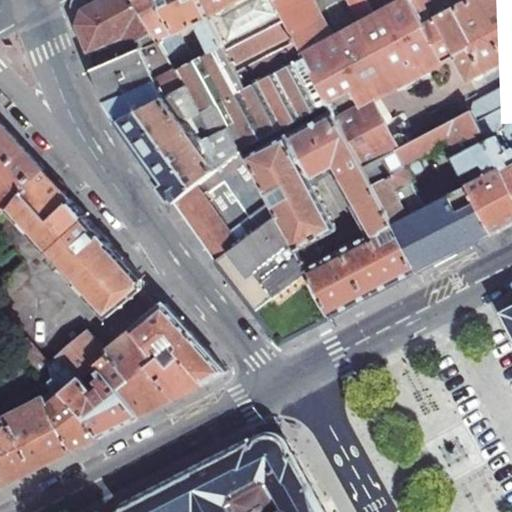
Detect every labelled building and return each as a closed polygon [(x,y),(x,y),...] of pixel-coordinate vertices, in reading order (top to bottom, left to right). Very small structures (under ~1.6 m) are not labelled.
[(139,0),(108,0),(86,12),(83,18),(80,25),(90,53),(112,43),(119,59),(161,41),(139,0)] [(139,0),(161,41),(177,72),(196,62),(182,34),(164,0),(139,0)] [(164,0),(182,34),(202,24),(209,37),(197,43),(204,58),(226,46),(213,17),(204,0),(164,0)] [(216,171),(245,151),(333,102),(338,111),(375,186),(408,169),(399,151),(474,112),(447,63),(458,58),(438,22),(428,27),(421,14),(446,0),(403,0),(361,23),(334,38),(304,55),(221,100),(209,77),(185,89),(165,100),(216,171)] [(196,62),(177,72),(185,89),(209,77),(221,100),(304,55),(275,0),(246,0),(213,17),(226,46),(204,58),(196,62)] [(204,0),(213,17),(246,0),(204,0)] [(275,0),(304,55),(334,38),(313,0),(275,0)] [(348,0),(361,23),(403,0),(348,0)] [(511,0),(478,0),(470,5),(438,22),(458,58),(472,82),(511,59),(511,0)] [(161,41),(119,59),(96,69),(99,78),(107,98),(111,109),(113,113),(119,122),(165,100),(185,89),(177,72),(161,41)] [(511,86),(477,106),(474,112),(480,124),(511,107),(511,86)] [(165,100),(119,122),(148,162),(171,193),(176,200),(216,171),(165,100)] [(490,144),(511,186),(511,107),(480,124),(490,144)] [(333,318),(383,292),(420,274),(375,186),(338,111),(250,159),(281,219),(333,318)] [(375,186),(420,274),(450,258),(487,239),(494,235),(469,186),(431,207),(418,182),(415,176),(427,170),(421,159),(448,145),(456,162),(490,144),(480,124),(474,112),(399,151),(408,169),(375,186)] [(0,217),(11,204),(21,192),(44,170),(0,121),(0,217)] [(511,226),(511,225),(511,186),(490,144),(456,162),(469,186),(494,235),(511,226)] [(216,171),(176,200),(182,208),(219,258),(281,219),(250,159),(245,151),(216,171)] [(44,170),(21,192),(48,221),(71,199),(66,194),(55,182),(44,170)] [(11,204),(110,310),(133,289),(144,279),(133,268),(104,235),(81,211),(71,199),(48,221),(21,192),(11,204)] [(281,219),(219,258),(227,269),(280,338),(289,341),(333,318),(281,219)] [(155,313),(134,331),(160,361),(178,343),(207,383),(216,378),(226,373),(227,371),(227,370),(175,312),(166,303),(155,313)] [(511,307),(505,311),(498,314),(511,340),(511,307)] [(134,331),(108,353),(99,361),(139,418),(145,415),(152,411),(176,399),(152,369),(160,361),(134,331)] [(49,396),(45,398),(50,403),(66,389),(79,378),(94,365),(99,361),(108,353),(89,332),(58,360),(67,370),(46,388),(49,396)] [(152,369),(176,399),(200,387),(207,383),(178,343),(160,361),(152,369)] [(79,378),(66,389),(100,438),(111,433),(121,427),(139,418),(99,361),(94,365),(102,374),(95,380),(99,387),(91,393),(79,378)] [(66,389),(50,403),(62,433),(74,452),(80,449),(100,438),(66,389)] [(0,489),(4,488),(74,452),(62,433),(50,403),(45,398),(0,420),(0,489)] [(123,507),(124,508),(127,511),(327,511),(301,463),(295,453),(292,455),(289,452),(285,448),(281,445),(275,442),(269,441),(262,442),(255,444),(253,440),(135,501),(123,507)]
